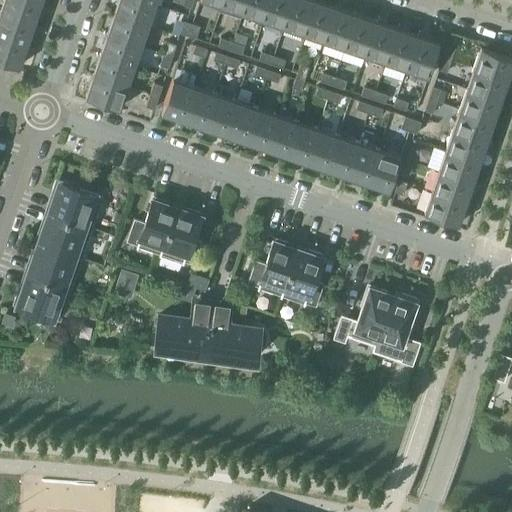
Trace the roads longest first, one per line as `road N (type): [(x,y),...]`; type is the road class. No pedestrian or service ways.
road 1 (residential): [(42,117),(503,272)]
road 2 (residential): [(463,399),(503,272)]
road 3 (residential): [(0,236),(42,117)]
road 4 (residential): [(42,117),(82,0)]
